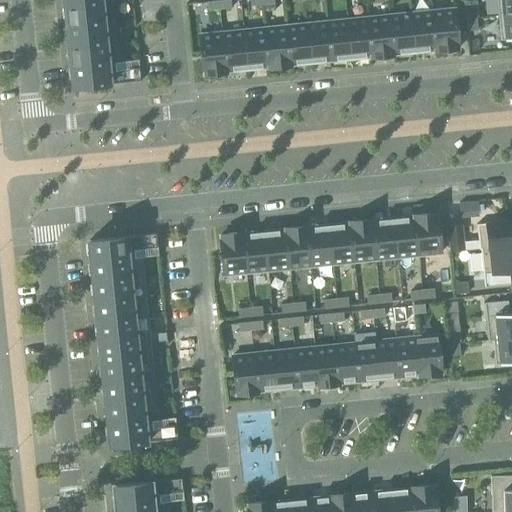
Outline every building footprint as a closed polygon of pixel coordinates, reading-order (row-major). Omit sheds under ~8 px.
[(139,65),(139,59),(122,61),(119,20),(116,0),(64,0),(74,88),(141,81),(139,65)] [(220,9),(219,0),(207,1),(208,10),(220,9)] [(230,0),(223,0),(219,0),(220,9),(231,8),(230,0)] [(511,0),(496,0),(498,16),(511,14),(511,0)] [(458,48),(454,8),(432,11),(436,50),(435,50),(435,51),(458,49),(458,48)] [(410,13),(414,52),(435,50),(436,50),(432,11),(410,13)] [(478,22),(477,12),(465,14),(466,23),(478,22)] [(389,15),(393,54),(394,54),(414,52),(410,13),(389,15)] [(511,39),(511,14),(498,16),(500,40),(511,39)] [(389,15),(367,17),(371,57),(394,55),(394,54),(393,54),(389,15)] [(347,19),(351,59),(371,57),(367,17),(347,19)] [(327,21),(331,61),(351,59),(347,19),(327,21)] [(307,24),(311,63),(331,61),(327,21),(307,24)] [(286,26),(290,65),(291,65),(311,63),(307,24),(286,26)] [(286,26),(265,28),(269,67),(268,67),(268,68),(291,66),(291,65),(290,65),(286,26)] [(243,30),(247,69),(268,67),(269,67),(265,28),(243,30)] [(222,32),(226,71),(227,71),(247,69),(243,30),(222,32)] [(222,32),(199,34),(203,74),(204,74),(227,72),(227,71),(226,71),(222,32)] [(413,216),(414,216),(418,255),(441,253),(437,214),(436,214),(436,213),(413,215),(413,216)] [(413,216),(393,218),(397,257),(418,255),(414,216),(413,216)] [(397,257),(393,218),(372,220),(371,220),(375,259),(397,257)] [(349,223),(350,222),(354,262),(375,259),(371,220),(372,220),(372,219),(349,222),(349,223)] [(480,249),(511,246),(511,220),(486,223),(476,224),(478,240),(463,241),(462,224),(448,226),(450,252),(479,249),(479,250),(480,249)] [(349,223),(328,225),(332,264),(354,262),(350,222),(349,223)] [(332,264),(328,225),(308,227),(307,227),(311,266),(332,264)] [(307,227),(308,227),(307,226),(284,228),(284,229),(285,229),(289,268),(311,266),(307,227)] [(284,229),(264,231),(268,270),(289,268),(285,229),(284,229)] [(268,270),(264,231),(243,233),(242,233),(246,273),(268,270)] [(242,233),(243,233),(243,232),(220,235),(220,236),(224,275),(246,273),(242,233)] [(177,439),(175,417),(159,419),(151,342),(167,340),(166,332),(150,334),(142,257),(159,255),(156,233),(89,240),(110,446),(177,439)] [(511,246),(480,249),(484,286),(510,284),(509,271),(511,270),(511,246)] [(455,282),(456,294),(467,293),(467,282),(455,282)] [(422,290),(422,298),(434,297),(434,289),(422,290)] [(422,298),(422,290),(410,291),(410,299),(422,298)] [(379,295),(379,303),(391,301),(391,293),(379,295)] [(379,303),(379,295),(367,296),(367,304),(379,303)] [(336,299),(336,307),(348,306),(348,298),(336,299)] [(336,299),(324,300),(324,308),(336,307),(336,299)] [(488,340),(511,337),(511,312),(509,313),(508,300),(484,302),(488,340)] [(293,303),(293,311),(305,310),(305,302),(293,303)] [(293,303),(281,305),(281,313),(293,311),(293,303)] [(445,313),(456,312),(455,303),(444,304),(445,313)] [(412,305),(413,313),(425,312),(424,304),(412,305)] [(413,313),(412,305),(400,306),(401,315),(413,313)] [(250,308),(251,316),(263,315),(262,306),(250,308)] [(250,308),(238,309),(239,317),(251,316),(250,308)] [(372,309),(373,318),(385,316),(384,308),(372,309)] [(373,318),(372,309),(360,311),(361,319),(373,318)] [(332,322),(344,320),(343,312),(331,314),(332,322)] [(332,322),(331,314),(319,315),(320,323),(332,322)] [(291,326),(304,325),(303,316),(291,318),(291,326)] [(291,326),(291,318),(279,319),(279,327),(291,326)] [(250,322),(250,330),(263,329),(262,321),(250,322)] [(250,330),(250,322),(238,323),(238,331),(250,330)] [(261,332),(258,330),(254,330),(252,333),(252,337),(255,340),(259,339),(262,336),(261,332)] [(416,337),(420,375),(419,375),(419,376),(440,374),(440,373),(441,373),(437,334),(416,337)] [(416,337),(395,339),(399,377),(419,375),(420,375),(416,337)] [(511,337),(488,340),(488,341),(492,341),(495,364),(511,362),(511,337)] [(375,341),(379,379),(399,377),(395,339),(375,341)] [(355,343),(359,381),(379,379),(375,341),(355,343)] [(355,343),(334,345),(338,383),(339,383),(359,381),(355,343)] [(448,344),(450,356),(460,355),(459,343),(448,344)] [(314,347),(318,385),(317,385),(317,386),(339,384),(339,383),(338,383),(334,345),(314,347)] [(314,347),(294,349),(298,387),(317,385),(318,385),(314,347)] [(274,351),(278,389),(298,387),(294,349),(274,351)] [(257,390),(257,392),(258,391),(278,389),(274,351),(253,353),(257,390)] [(257,390),(253,353),(232,355),(236,394),(258,392),(258,391),(257,392),(257,390)] [(491,384),(487,356),(462,360),(467,388),(491,384)] [(511,511),(511,475),(490,476),(491,511),(511,511)] [(168,511),(167,501),(184,500),(181,478),(114,485),(116,511),(168,511)] [(436,511),(434,485),(411,487),(411,488),(412,488),(414,511),(436,511)] [(392,490),(393,511),(414,511),(412,488),(411,488),(392,490)] [(371,492),(373,511),(393,511),(392,490),(371,492)] [(351,494),(352,511),(373,511),(371,492),(352,494),(351,494)] [(352,511),(351,494),(352,494),(352,493),(329,495),(329,496),(331,496),(332,511),(352,511)] [(310,498),(311,511),(332,511),(331,496),(329,496),(310,498)] [(311,511),(310,498),(290,500),(291,511),(311,511)] [(270,502),(270,511),(291,511),(290,500),(271,502),(270,502)] [(271,501),(248,504),(247,504),(248,511),(270,511),(270,502),(271,502),(271,501)]
